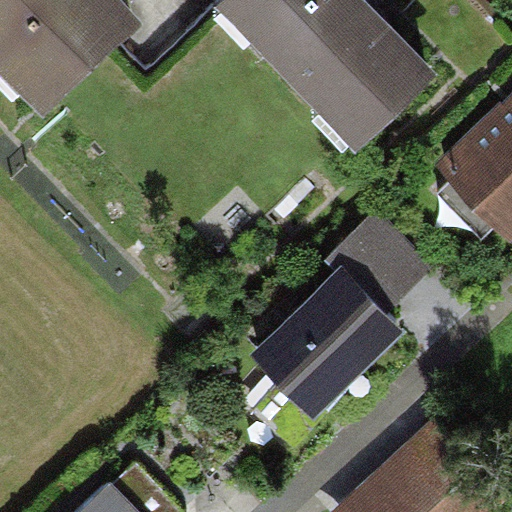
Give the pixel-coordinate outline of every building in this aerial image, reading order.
[(134,0),(0,0),(0,32),(48,83),(134,0)] [(368,0),(217,0),(214,3),(352,148),(435,70),(368,0)] [(511,88),(443,153),(456,167),(439,183),(485,232),(500,219),(511,231),(511,229),(511,88)] [(295,438),(382,344),(379,340),(407,313),(394,299),(439,256),(382,195),(330,245),(337,253),(249,335),(282,370),(254,400),(295,438)] [(432,421),(333,511),(489,511),(503,499),(432,421)] [(61,511),(171,511),(181,503),(137,455),(117,473),(111,467),(61,511)]
